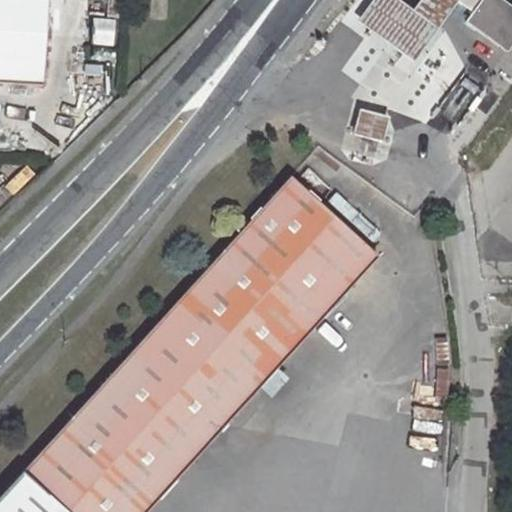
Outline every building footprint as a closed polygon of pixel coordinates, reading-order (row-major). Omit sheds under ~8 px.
[(457,1),(456,0),(419,0),(411,11),(395,0),(372,0),(357,22),(412,62),(457,1)] [(511,9),(499,0),(456,0),(457,1),(472,11),(464,22),(506,52),(511,44),(511,9)] [(11,1),(0,1),(0,55),(14,55),(11,1)] [(358,110),(352,135),(381,143),(388,118),(358,110)] [(147,511),(376,258),(287,177),(0,496),(0,511),(147,511)]
